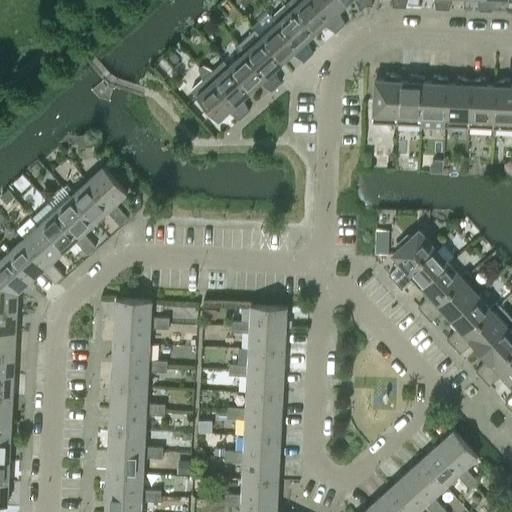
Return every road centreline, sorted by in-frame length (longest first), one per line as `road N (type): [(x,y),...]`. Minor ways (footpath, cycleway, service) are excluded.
road 1 (residential): [(46,511),(57,325),(122,258),(321,262)]
road 2 (residential): [(321,262),(332,92),(349,61),(399,33),(511,35)]
road 3 (residential): [(320,290),(350,294),(433,381),(438,396),(355,475),(321,470),(312,453)]
road 4 (residential): [(312,453),(320,290)]
